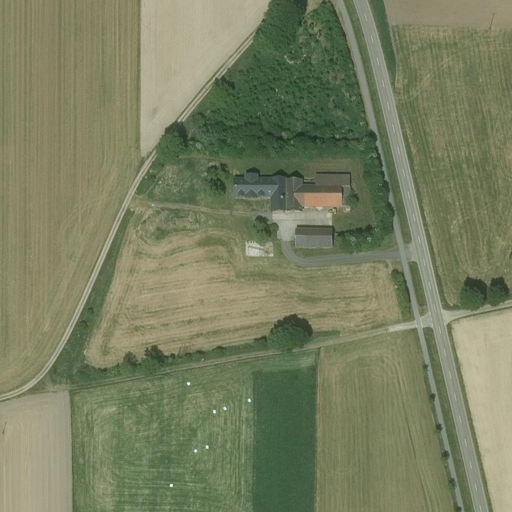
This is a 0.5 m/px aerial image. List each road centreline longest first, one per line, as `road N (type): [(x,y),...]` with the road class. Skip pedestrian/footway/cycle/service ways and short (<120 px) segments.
road 1 (secondary): [(359,0),(481,511)]
road 2 (track): [(0,399),(27,387),(59,350),(142,172),(250,40),(294,0)]
road 3 (track): [(40,376),(67,388),(437,320)]
